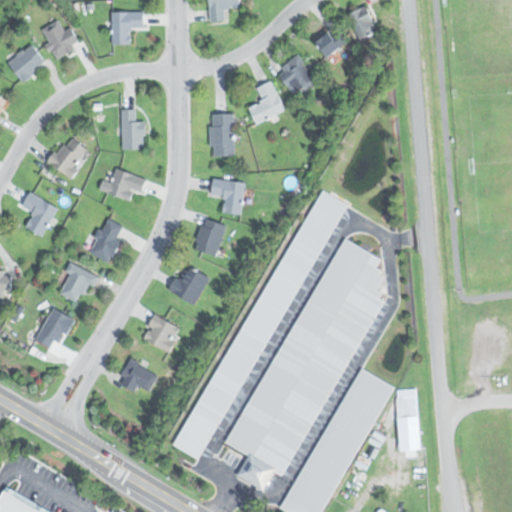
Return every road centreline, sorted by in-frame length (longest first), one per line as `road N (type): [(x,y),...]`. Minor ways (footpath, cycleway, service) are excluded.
road 1 (residential): [(451,511),(406,0)]
road 2 (residential): [(54,432),(161,251),(178,206),(180,0)]
road 3 (residential): [(0,190),(33,134),(77,94),(113,79),(201,74),(237,62),(315,0)]
road 4 (secondary): [(0,399),(184,511)]
